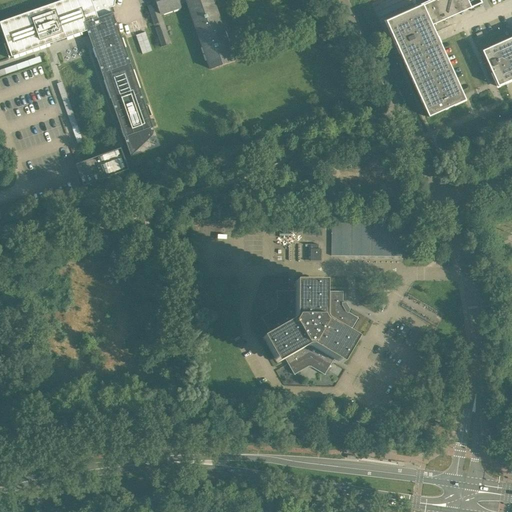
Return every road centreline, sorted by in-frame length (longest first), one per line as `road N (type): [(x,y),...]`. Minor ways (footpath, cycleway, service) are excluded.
road 1 (unclassified): [(475,388),(463,260),(385,85)]
road 2 (secondary): [(453,481),(244,457),(163,462)]
road 3 (secondary): [(163,462),(448,509)]
road 4 (secondary): [(0,487),(163,462)]
